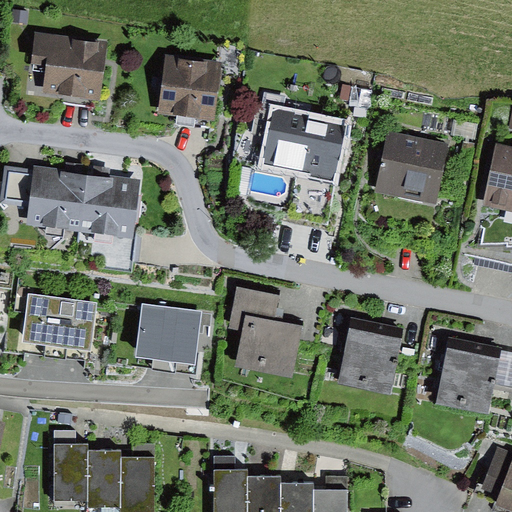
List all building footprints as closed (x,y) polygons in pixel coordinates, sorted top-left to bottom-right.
[(15,8),(13,20),(26,22),(27,10),(15,8)] [(109,41),(36,32),(31,67),(46,69),(43,96),(101,104),(109,41)] [(224,66),(168,57),(159,115),(215,124),(224,66)] [(345,126),(276,112),(264,167),(297,174),(288,219),(327,227),(337,179),(334,177),(345,126)] [(450,146),(390,132),(376,190),(437,204),(450,146)] [(511,149),(496,146),(482,206),(489,207),(484,246),(507,243),(506,249),(511,248),(511,149)] [(33,176),(8,173),(4,201),(31,204),(28,226),(81,233),(89,173),(34,166),(33,176)] [(142,180),(89,173),(81,233),(134,240),(142,180)] [(278,298),(238,290),(230,329),(246,333),(239,367),(292,378),(303,327),(273,321),(278,298)] [(99,305),(29,296),(22,344),(92,354),(99,305)] [(203,313),(144,306),(137,359),(197,366),(203,313)] [(404,331),(350,320),(337,383),(391,394),(404,331)] [(501,350),(450,339),(437,404),(488,414),(494,387),(501,352),(501,350)] [(511,354),(501,352),(494,387),(511,390),(511,354)] [(71,416),(59,415),(58,426),(70,428),(71,416)] [(76,432),(55,432),(54,502),(89,503),(89,454),(89,446),(75,446),(76,432)] [(511,511),(511,452),(499,447),(482,493),(500,500),(496,507),(507,511),(511,511)] [(120,453),(89,454),(89,503),(89,511),(121,511),(121,460),(120,453)] [(235,457),(214,457),(213,511),(248,511),(248,477),(248,471),(235,471),(235,457)] [(154,511),(155,460),(121,460),(121,511),(120,511),(154,511)] [(282,476),(248,477),(248,511),(282,511),(282,486),(282,476)] [(314,486),(282,486),(282,511),(314,511),(315,492),(314,486)] [(348,511),(349,493),(315,492),(314,511),(348,511)]
